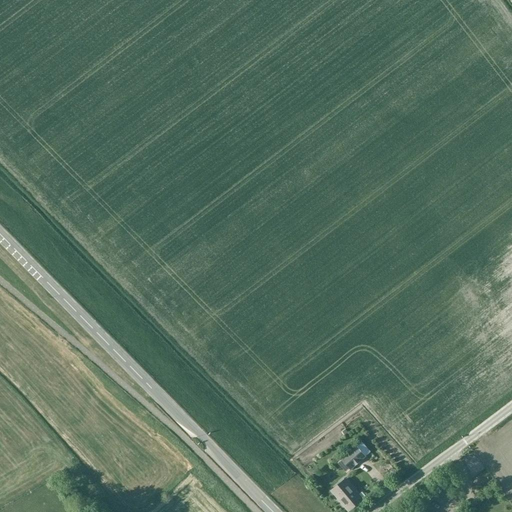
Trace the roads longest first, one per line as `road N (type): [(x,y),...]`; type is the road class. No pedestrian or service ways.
road 1 (tertiary): [(0,235),(202,440)]
road 2 (unclassified): [(371,511),(511,405)]
